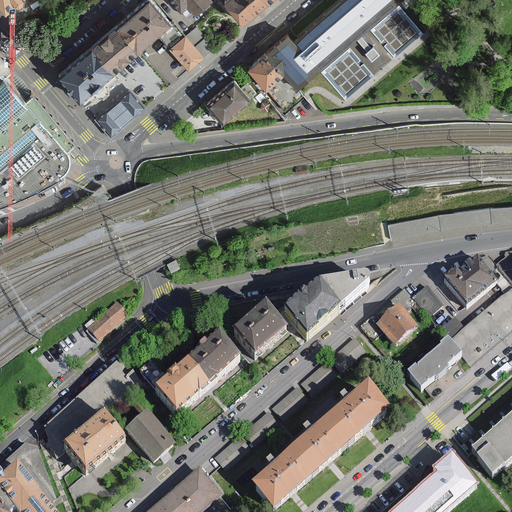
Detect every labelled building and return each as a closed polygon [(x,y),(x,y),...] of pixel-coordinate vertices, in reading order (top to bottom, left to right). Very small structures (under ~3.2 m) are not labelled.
[(0,0),(0,9),(3,13),(13,4),(16,8),(23,2),(21,0),(0,0)] [(154,0),(142,0),(116,22),(137,47),(170,19),(154,0)] [(172,0),(180,8),(186,2),(195,11),(207,0),(172,0)] [(268,1),(267,0),(225,0),(224,1),(243,23),(268,1)] [(287,32),(247,67),(266,90),(284,74),(298,90),(320,70),(340,94),(419,28),(397,4),(402,0),(340,0),(294,40),(287,32)] [(116,22),(93,42),(115,66),(137,47),(116,22)] [(184,35),(169,48),(187,69),(202,56),(184,35)] [(93,42),(59,72),(80,96),(115,66),(93,42)] [(12,72),(0,58),(0,205),(27,195),(47,185),(61,176),(67,168),(69,160),(67,154),(73,148),(76,146),(33,96),(25,103),(14,91),(3,79),(12,72)] [(501,67),(502,66),(501,64),(500,63),(499,62),(498,62),(496,62),(495,62),(494,63),(493,65),(493,66),(493,67),(494,69),(495,70),(496,70),(497,71),(499,70),(500,70),(501,69),(501,67)] [(235,78),(205,102),(222,122),(251,99),(235,78)] [(129,89),(97,118),(112,134),(144,106),(129,89)] [(511,206),(490,208),(491,224),(511,222),(511,206)] [(490,208),(440,214),(442,230),(491,224),(490,208)] [(440,214),(389,224),(392,240),(442,230),(440,214)] [(511,252),(496,265),(508,280),(511,276),(511,252)] [(489,257),(478,259),(498,283),(508,294),(511,290),(511,284),(508,280),(496,265),(489,257)] [(456,272),(444,282),(467,309),(498,283),(478,259),(468,267),(459,275),(456,272)] [(367,278),(320,288),(340,312),(370,287),(370,285),(370,282),(369,280),(367,278)] [(340,312),(320,288),(307,299),(305,296),(284,313),(307,340),(340,312)] [(427,288),(412,300),(428,319),(443,306),(427,288)] [(440,332),(448,341),(461,357),(470,367),(511,331),(511,290),(508,294),(465,331),(455,320),(440,332)] [(405,291),(390,304),(396,311),(400,307),(402,309),(412,300),(405,291)] [(116,304),(86,332),(98,345),(128,317),(116,304)] [(402,309),(400,307),(396,311),(380,325),(376,328),(380,333),(394,350),(419,329),(402,309)] [(286,332),(265,308),(234,335),(255,359),(286,332)] [(374,317),(361,328),(372,340),(380,333),(376,328),(380,325),(374,317)] [(240,361),(219,338),(188,364),(209,388),(240,361)] [(366,352),(356,340),(332,360),(342,373),(366,352)] [(461,357),(448,341),(440,348),(442,349),(417,370),(416,369),(407,376),(421,391),(434,380),(436,382),(449,370),(448,369),(461,357)] [(209,388),(188,364),(155,393),(176,417),(209,388)] [(336,378),(325,366),(302,386),(312,399),(336,378)] [(116,367),(85,394),(103,415),(134,389),(116,367)] [(252,490),(271,511),(275,511),(291,499),(294,496),(297,493),(328,467),(331,464),(335,462),(364,436),(368,433),(371,430),(390,414),(369,390),(252,490)] [(308,402),(297,390),(273,410),(284,423),(308,402)] [(103,415),(85,394),(65,410),(83,431),(103,415)] [(83,431),(65,410),(43,429),(55,455),(61,450),(83,431)] [(177,447),(148,414),(127,433),(156,466),(167,456),(177,447)] [(279,427),(269,414),(243,436),(253,449),(279,427)] [(84,477),(125,441),(103,415),(83,431),(61,450),(84,477)] [(492,478),(511,461),(511,417),(470,453),(492,478)] [(249,453),(238,440),(215,460),(226,472),(236,463),(249,453)] [(0,493),(15,511),(22,511),(41,496),(49,505),(56,499),(38,450),(25,447),(0,468),(0,493)] [(450,511),(478,489),(452,459),(434,475),(438,480),(400,511),(450,511)] [(224,498),(200,470),(151,511),(231,511),(228,508),(221,500),(224,498)] [(41,496),(22,511),(54,511),(49,505),(41,496)]
